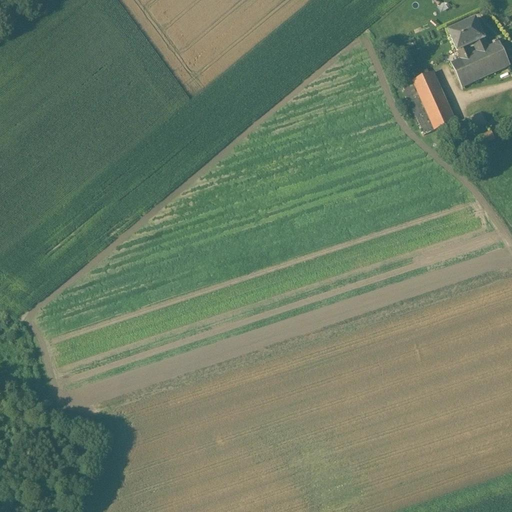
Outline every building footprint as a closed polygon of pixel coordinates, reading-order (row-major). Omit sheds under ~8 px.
[(475,19),(448,32),(461,60),(488,48),(475,19)] [(426,20),(401,31),(409,47),(433,36),(426,20)] [(461,60),(451,65),(462,88),(509,67),(499,43),(488,48),(461,60)] [(454,123),(432,73),(412,82),(434,132),(454,123)] [(434,132),(412,82),(402,87),(424,136),(434,132)] [(464,131),(461,131),(458,132),(456,133),(455,134),(454,136),(452,138),(451,140),(451,141),(450,143),(450,145),(451,147),(451,149),(452,150),(453,152),(454,154),(456,156),(457,157),(459,158),(462,159),(465,159),(467,158),(469,158),(471,157),(473,156),(474,155),(475,153),(476,152),(477,150),(478,148),(478,147),(478,145),(478,143),(478,142),(478,140),(477,139),(476,137),(475,136),(474,135),(473,134),(471,132),(469,131),(467,131),(464,131)] [(490,132),(479,137),(483,145),(494,139),(490,132)]
